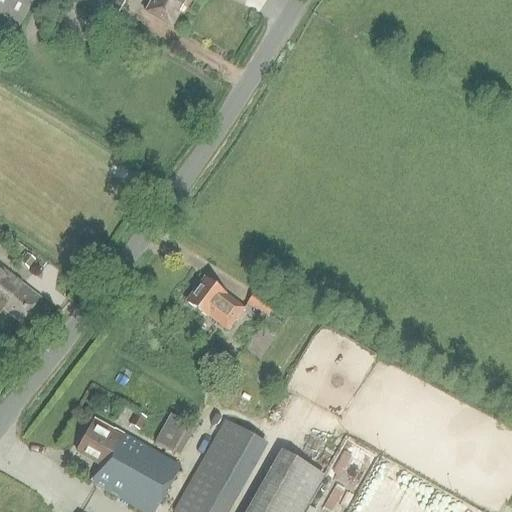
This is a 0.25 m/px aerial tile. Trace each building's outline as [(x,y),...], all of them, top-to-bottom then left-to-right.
[(33,0),(0,0),(0,35),(10,42),(33,0)] [(170,28),(186,0),(75,0),(113,22),(125,0),(144,0),(150,3),(144,14),(170,28)] [(34,261),(25,255),(19,264),(28,270),(34,261)] [(19,324),(39,299),(0,269),(0,313),(0,314),(2,311),(19,324)] [(226,331),(243,310),(223,295),(222,292),(217,288),(215,289),(204,281),(196,292),(193,292),(189,298),(189,301),(186,304),(206,319),(208,317),(226,331)] [(275,306),(253,293),(245,306),(268,319),(275,306)] [(146,417),(137,412),(130,425),(139,430),(146,417)] [(171,418),(157,443),(178,455),(192,429),(171,418)] [(139,511),(154,511),(180,468),(120,435),(120,436),(93,421),(75,453),(100,467),(90,484),(139,511)] [(229,511),(267,447),(226,423),(174,511),(229,511)] [(300,511),(320,477),(286,457),(255,511),(300,511)]
